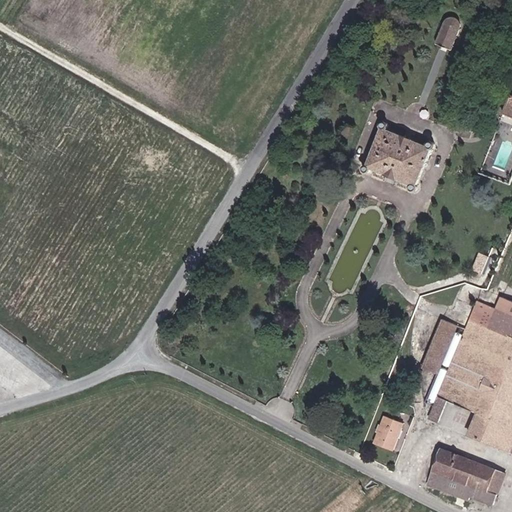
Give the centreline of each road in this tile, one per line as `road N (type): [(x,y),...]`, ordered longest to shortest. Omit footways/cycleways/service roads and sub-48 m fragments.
road 1 (unclassified): [(135,352),(357,0)]
road 2 (unclassified): [(135,352),(454,511)]
road 3 (track): [(0,26),(252,169)]
road 4 (unknown): [(275,422),(317,332),(357,321),(372,297),(406,211)]
road 5 (unclassified): [(0,409),(99,377),(135,352)]
